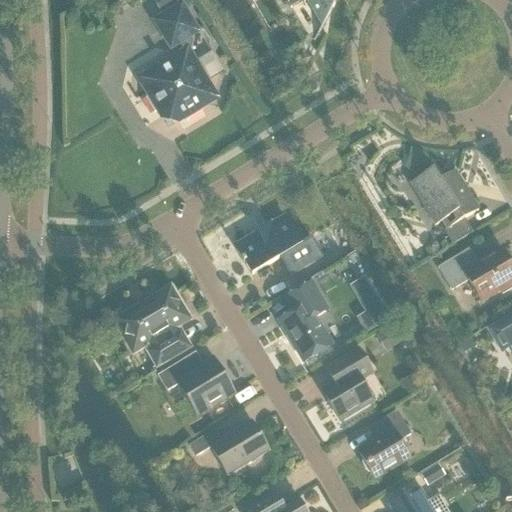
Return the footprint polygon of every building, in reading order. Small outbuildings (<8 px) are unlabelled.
[(174,0),(154,0),(161,11),(175,2),(174,0)] [(305,0),(322,27),(315,39),(316,40),(337,0),(284,0),(287,4),(294,0),(305,0)] [(170,58),(136,79),(147,98),(145,99),(154,113),(156,112),(157,114),(159,112),(168,126),(183,118),(185,120),(186,120),(187,121),(202,112),(201,111),(202,110),(200,107),(215,98),(206,84),(209,82),(199,65),(196,66),(194,62),(189,61),(194,41),(191,36),(193,35),(195,29),(184,10),(177,9),(159,20),(157,26),(168,45),(175,46),(179,44),(183,50),(181,59),(176,58),(172,61),(170,58)] [(444,232),(452,246),(473,233),(464,220),(478,211),(454,172),(445,177),(435,175),(433,171),(410,184),(436,226),(442,222),(447,230),(444,232)] [(301,245),(286,219),(249,242),(248,240),(237,246),(239,248),(236,249),(252,276),(280,259),(290,277),(321,258),(310,240),(301,245)] [(437,269),(451,292),(468,281),(481,303),(500,292),(502,295),(511,289),(511,285),(511,284),(511,272),(508,266),(510,265),(501,249),(477,264),(468,250),(437,269)] [(296,312),(279,322),(303,362),(331,346),(315,319),(329,311),(312,283),(288,298),(296,312)] [(170,289),(114,322),(133,353),(146,346),(150,352),(149,353),(157,367),(189,348),(180,334),(173,338),(169,332),(189,320),(170,289)] [(511,329),(495,340),(503,353),(511,348),(511,350),(511,329)] [(324,370),(333,384),(321,391),(340,423),(373,403),(361,383),(373,375),(358,350),(324,370)] [(216,406),(223,398),(232,392),(227,384),(225,376),(219,371),(214,363),(204,369),(195,354),(157,377),(167,392),(179,385),(183,392),(185,401),(191,406),(196,414),(205,408),(216,406)] [(415,376),(401,385),(408,396),(422,388),(415,376)] [(370,474),(374,480),(409,459),(399,442),(410,435),(396,412),(372,426),(381,440),(358,453),(362,459),(364,468),(370,474)] [(221,442),(214,431),(189,447),(196,457),(211,448),(227,476),(268,451),(251,423),(221,442)] [(393,511),(430,511),(426,504),(428,503),(419,489),(390,506),(393,511)] [(281,505),(274,493),(242,511),(304,511),(295,497),(281,505)]
